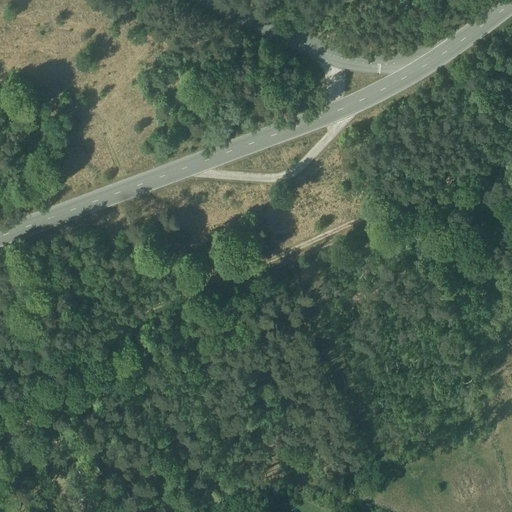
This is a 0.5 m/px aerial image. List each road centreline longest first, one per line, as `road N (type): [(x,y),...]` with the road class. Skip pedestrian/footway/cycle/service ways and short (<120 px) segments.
road 1 (unclassified): [(0,231),(358,99),(511,0)]
road 2 (track): [(0,366),(511,164)]
road 3 (unknown): [(188,162),(235,177),(293,169),(328,134),(331,52)]
